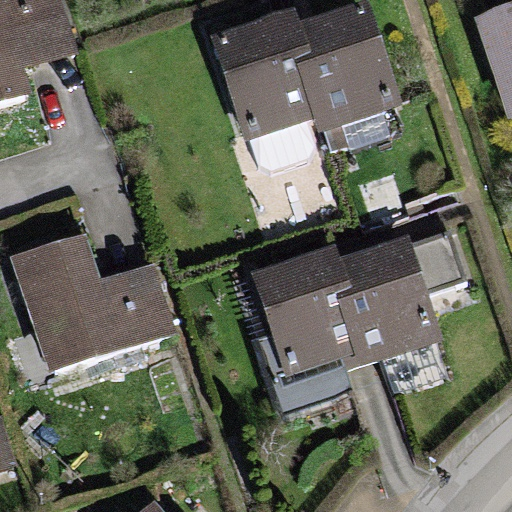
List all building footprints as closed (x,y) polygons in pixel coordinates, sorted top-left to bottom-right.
[(82,57),(63,0),(0,0),(0,114),(45,99),(36,72),(82,57)] [(307,18),(224,44),(255,143),(325,121),(330,138),(413,112),(380,10),(311,31),(307,18)] [(511,20),(489,28),(511,97),(511,20)] [(94,239),(19,264),(57,378),(183,337),(159,265),(108,282),(94,239)] [(349,251),(264,278),(297,381),(353,363),(357,375),(453,345),(421,247),(355,268),(349,251)] [(0,511),(15,511),(0,462),(0,511)]
